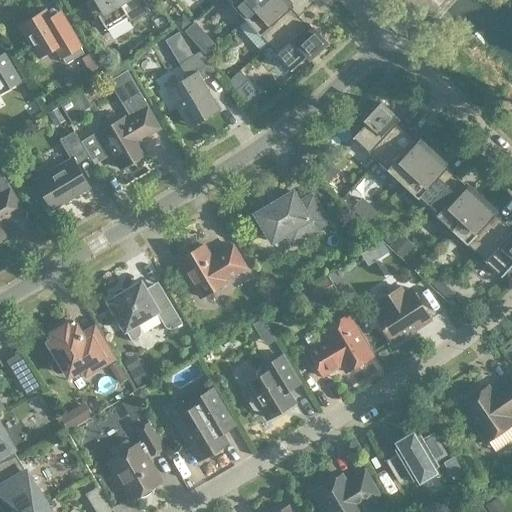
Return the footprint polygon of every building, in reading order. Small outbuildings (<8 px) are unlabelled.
[(89,0),(86,2),(95,18),(98,16),(107,30),(127,17),(130,22),(150,11),(143,0),(89,0)] [(227,0),(245,19),(267,0),(227,0)] [(288,1),(287,0),(267,0),(245,19),(268,45),(299,17),(286,3),(288,1)] [(39,56),(51,49),(58,51),(66,64),(84,53),(68,27),(58,33),(44,11),(20,25),(39,56)] [(180,16),(176,20),(182,28),(190,21),(186,17),(180,16)] [(307,26),(299,17),(268,45),(291,70),(313,50),(315,53),(326,43),(309,24),(307,26)] [(172,49),(186,41),(180,30),(166,38),(172,49)] [(206,53),(217,43),(209,34),(198,44),(206,53)] [(216,70),(200,51),(179,63),(185,74),(184,80),(167,90),(188,127),(219,109),(201,79),(216,70)] [(91,53),(82,58),(91,73),(100,68),(91,53)] [(0,56),(0,92),(20,80),(5,54),(0,56)] [(120,168),(146,153),(139,141),(160,128),(126,72),(110,81),(129,113),(131,113),(133,116),(126,120),(124,116),(98,132),(120,168)] [(230,82),(237,90),(249,80),(241,72),(230,82)] [(60,103),(73,125),(84,119),(79,112),(92,105),(83,89),(60,103)] [(352,137),(377,161),(406,130),(397,122),(399,120),(380,102),(370,113),(373,115),(352,137)] [(57,108),(48,113),(54,124),(63,118),(57,108)] [(420,143),(406,130),(377,161),(402,184),(432,151),(422,141),(420,143)] [(52,209),(88,187),(75,165),(89,156),(74,131),(59,140),(71,159),(35,180),(52,209)] [(81,142),(95,165),(109,156),(95,134),(81,142)] [(443,161),(432,151),(402,184),(426,207),(455,176),(441,163),(443,161)] [(325,164),(316,173),(327,183),(335,175),(325,164)] [(0,239),(8,234),(1,222),(22,210),(0,172),(0,239)] [(469,189),(455,176),(426,207),(451,230),(482,197),(471,187),(469,189)] [(299,202),(292,192),(278,200),(278,201),(270,206),(270,205),(255,214),(272,241),(285,234),(288,240),(295,241),(329,221),(312,194),(299,202)] [(492,207),(482,197),(451,230),(476,253),(504,222),(490,209),(492,207)] [(511,229),(504,222),(476,253),(501,276),(511,264),(511,229)] [(381,235),(389,243),(395,238),(386,229),(381,235)] [(400,238),(392,247),(403,257),(411,249),(400,238)] [(388,250),(381,241),(372,247),(379,256),(388,250)] [(211,258),(203,245),(175,261),(184,277),(188,275),(201,297),(225,283),(224,280),(234,274),(234,275),(246,267),(233,245),(221,252),(221,253),(211,258)] [(435,277),(430,283),(438,291),(444,285),(435,277)] [(148,294),(140,282),(125,291),(123,289),(120,288),(117,289),(114,291),(114,294),(115,297),(108,301),(132,341),(133,341),(137,338),(140,335),(141,331),(140,327),(137,323),(156,312),(165,326),(166,327),(167,328),(169,329),(171,329),(172,329),(174,328),(182,323),(161,287),(148,294)] [(445,286),(440,292),(448,300),(454,295),(445,286)] [(381,308),(373,313),(393,344),(411,332),(410,330),(419,324),(420,327),(431,319),(412,289),(404,293),(400,287),(377,302),(381,308)] [(345,372),(373,356),(348,314),(321,331),(325,339),(306,350),(322,377),(341,365),(345,372)] [(263,318),(252,324),(259,334),(269,328),(263,318)] [(52,334),(46,338),(56,356),(55,357),(51,361),(50,366),(53,371),(58,373),(63,372),(65,371),(68,376),(81,368),(86,375),(113,359),(99,334),(85,342),(73,322),(67,325),(65,323),(51,331),(52,334)] [(19,354),(7,360),(27,393),(39,387),(19,354)] [(249,402),(253,409),(258,410),(261,408),(267,418),(293,403),(285,389),(286,384),(295,379),(281,355),(256,370),(255,375),(257,378),(247,384),(254,396),(250,398),(249,402)] [(128,372),(136,386),(148,379),(140,365),(128,372)] [(511,379),(492,393),(488,386),(461,405),(486,442),(511,423),(511,421),(508,417),(511,414),(511,379)] [(132,393),(137,402),(143,398),(144,394),(141,388),(132,393)] [(199,459),(226,443),(218,429),(220,422),(228,417),(232,425),(234,424),(213,389),(189,403),(192,408),(175,419),(199,459)] [(120,402),(126,411),(136,405),(131,396),(120,402)] [(66,431),(79,424),(71,410),(58,417),(66,431)] [(151,487),(159,482),(143,455),(149,451),(151,454),(162,448),(148,424),(137,430),(143,441),(109,461),(116,473),(114,474),(121,485),(123,484),(132,499),(140,494),(141,496),(144,495),(147,494),(150,492),(152,489),(151,487)] [(0,470),(19,460),(0,428),(0,470)] [(411,433),(410,431),(396,439),(397,441),(395,442),(398,446),(393,449),(396,454),(386,460),(399,482),(409,476),(413,481),(417,479),(419,483),(437,473),(435,468),(439,466),(436,461),(447,454),(434,432),(423,438),(420,433),(416,436),(413,432),(411,433)] [(453,457),(444,463),(453,478),(462,473),(453,457)] [(31,511),(45,504),(19,460),(0,470),(0,489),(5,497),(1,500),(7,511),(31,511)] [(360,511),(362,511),(359,505),(378,494),(364,471),(345,482),(341,474),(338,476),(334,475),(328,479),(327,483),(313,491),(325,511),(360,511)] [(98,487),(86,494),(97,511),(109,511),(112,510),(98,487)] [(505,511),(498,499),(484,507),(487,511),(505,511)]
